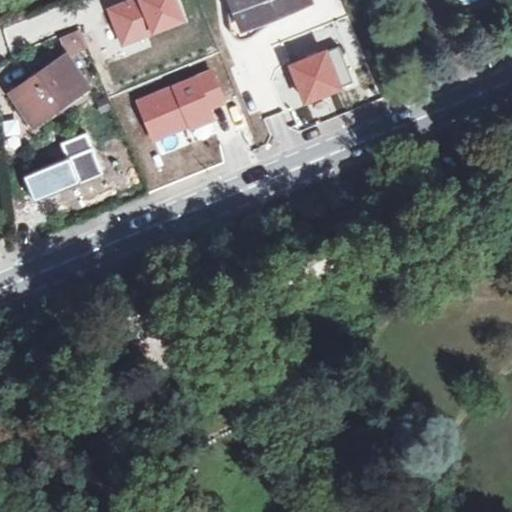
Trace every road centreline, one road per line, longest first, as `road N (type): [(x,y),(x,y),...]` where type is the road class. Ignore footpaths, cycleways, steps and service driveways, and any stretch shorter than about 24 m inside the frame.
road 1 (primary): [(0,288),(511,80)]
road 2 (track): [(89,252),(133,300),(303,420),(336,472),(339,511)]
